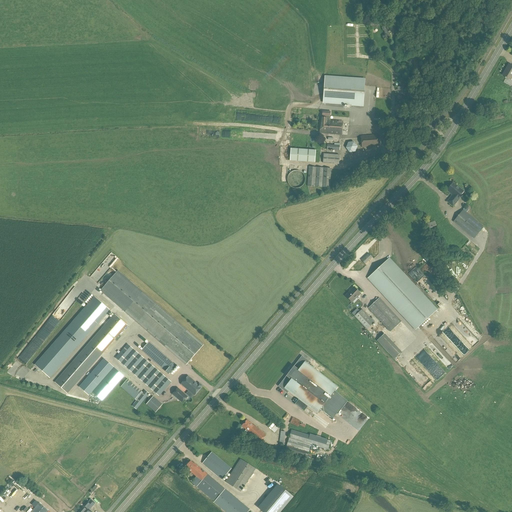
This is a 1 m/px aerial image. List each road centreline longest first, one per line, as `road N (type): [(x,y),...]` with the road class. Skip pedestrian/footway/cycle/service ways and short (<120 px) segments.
road 1 (primary): [(120,511),(419,175),(511,29)]
road 2 (track): [(394,126),(391,17),(380,0)]
